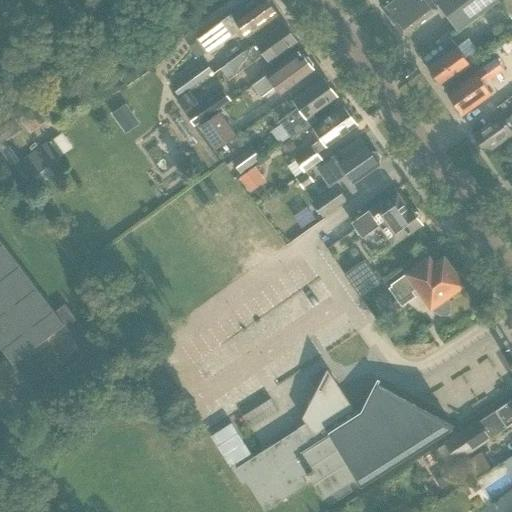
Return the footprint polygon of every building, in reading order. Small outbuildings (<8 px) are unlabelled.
[(248,36),(277,14),(267,0),(252,0),(233,14),(232,13),(224,18),(196,39),(207,53),(241,27),(248,36)] [(385,0),(380,4),(403,35),(439,8),(432,0),(385,0)] [(436,0),(459,29),(498,0),(436,0)] [(511,0),(502,0),(499,2),(511,20),(511,0)] [(269,60),(297,41),(283,22),(220,67),(229,79),(264,53),(269,60)] [(429,68),(431,71),(429,75),(433,81),(437,80),(440,84),(452,75),(453,76),(475,60),(470,54),(477,49),(468,37),(440,58),(441,59),(429,68)] [(278,83),(283,90),(313,69),(311,67),(312,64),(307,56),(303,56),(299,50),(252,84),(260,96),(278,83)] [(456,112),(460,112),(462,115),(491,93),(483,83),(502,69),(493,58),(447,93),(453,102),(451,105),(456,112)] [(191,71),(171,86),(179,96),(188,90),(213,71),(205,61),(191,71)] [(313,113),(337,96),(324,78),(294,99),(299,105),(278,121),(291,138),(318,119),(313,113)] [(179,96),(175,99),(186,114),(199,105),(188,90),(179,96)] [(218,91),(192,112),(200,122),(226,101),(218,91)] [(40,102),(19,116),(31,133),(52,118),(40,102)] [(357,124),(344,106),(313,128),(315,129),(312,131),(319,140),(295,157),(305,170),(321,158),(317,152),(357,124)] [(216,148),(236,134),(220,111),(201,125),(216,148)] [(500,113),(473,134),(486,153),(511,133),(511,114),(505,119),(500,113)] [(22,158),(40,184),(55,174),(49,165),(61,157),(60,156),(73,147),(63,132),(50,141),(49,140),(22,158)] [(336,154),(321,164),(334,183),(347,173),(354,182),(380,164),(379,162),(379,156),(376,151),(370,151),(365,143),(341,161),(336,154)] [(252,147),(233,161),(241,171),(260,158),(252,147)] [(323,216),(347,199),(336,184),(313,201),(323,216)] [(410,209),(398,192),(385,200),(384,198),(352,222),(363,236),(377,226),(374,223),(379,220),(395,243),(422,224),(421,222),(422,216),(419,211),(414,211),(412,208),(410,209)] [(0,240),(0,343),(32,385),(92,338),(65,303),(55,311),(0,240)] [(447,297),(462,284),(462,282),(463,279),(462,275),(458,272),(456,271),(453,270),(444,258),(435,265),(430,258),(390,288),(402,305),(417,295),(413,290),(419,285),(423,290),(421,292),(432,307),(433,306),(436,310),(441,314),(448,313),(451,307),(451,302),(447,297)] [(362,297),(381,283),(370,268),(351,283),(362,297)] [(231,423),(211,436),(242,485),(246,482),(265,511),(307,483),(303,477),(308,474),(323,498),(327,496),(332,504),(352,491),(347,483),(356,477),(361,485),(415,450),(454,426),(377,385),(363,411),(355,406),(329,366),(304,415),(302,418),(306,423),(253,457),(231,423)] [(511,399),(480,422),(478,420),(445,444),(457,460),(506,427),(506,426),(511,421),(511,399)]
